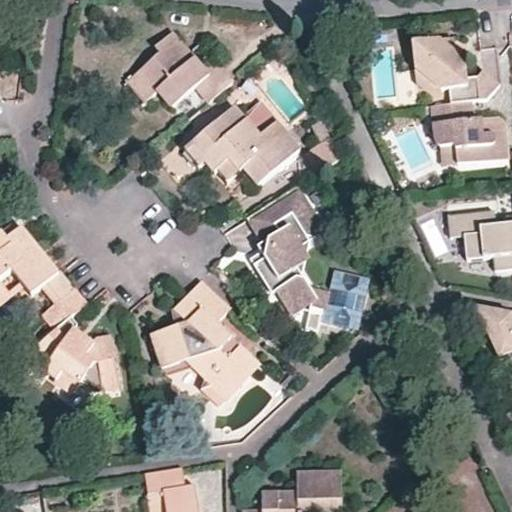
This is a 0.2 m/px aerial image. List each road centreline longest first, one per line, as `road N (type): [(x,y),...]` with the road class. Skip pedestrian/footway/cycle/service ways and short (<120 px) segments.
road 1 (residential): [(62,0),(48,103),(30,138),(41,194),(74,219),(204,274)]
road 2 (residential): [(419,0),(290,0)]
